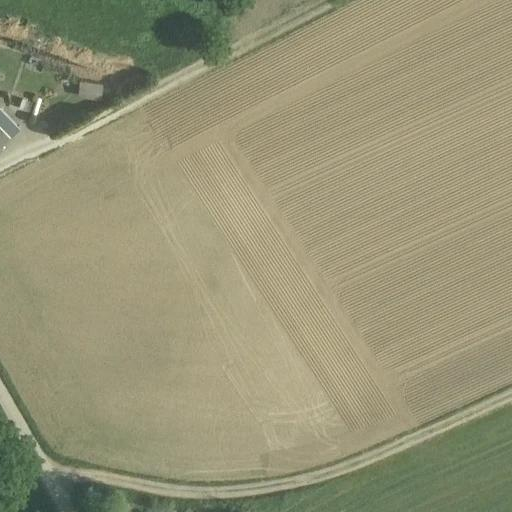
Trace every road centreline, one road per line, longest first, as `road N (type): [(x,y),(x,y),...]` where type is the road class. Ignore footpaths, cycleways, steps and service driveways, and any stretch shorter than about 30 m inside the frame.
road 1 (track): [(44,474),(239,494),(330,475),(511,395)]
road 2 (residential): [(0,393),(69,511)]
